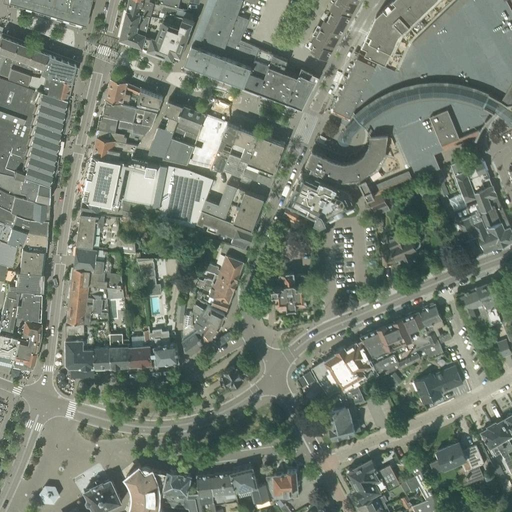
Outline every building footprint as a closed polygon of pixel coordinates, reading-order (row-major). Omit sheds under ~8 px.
[(89,0),(11,0),(57,14),(57,13),(62,14),(62,15),(85,22),(89,0)] [(172,20),(173,14),(175,6),(156,2),(149,0),(129,0),(127,9),(151,15),(164,18),(172,20)] [(241,39),(249,19),(237,14),(242,0),(246,0),(256,4),(257,0),(208,0),(185,62),(186,62),(209,70),(208,71),(225,77),(225,76),(239,82),(239,83),(259,90),(268,93),(268,92),(280,96),(280,98),(289,101),(303,107),(316,81),(320,74),(302,66),(299,74),(299,73),(298,75),(284,70),(285,69),(284,69),(284,70),(287,59),(273,53),(241,39)] [(346,24),(358,0),(334,0),(330,9),(332,10),(330,15),(346,24)] [(511,8),(511,9),(507,0),(433,0),(400,32),(387,61),(378,57),(377,59),(366,83),(361,96),(353,111),(356,113),(356,114),(357,114),(356,113),(356,112),(366,104),(367,103),(378,96),(379,96),(379,95),(391,89),(391,90),(392,89),(404,84),(404,85),(406,85),(405,84),(418,81),(418,82),(420,82),(420,81),(433,80),(434,80),(447,80),(447,81),(448,81),(448,80),(461,82),(461,83),(462,83),(462,82),(475,86),(476,87),(476,86),(489,91),(488,92),(488,93),(489,93),(489,92),(490,92),(501,98),(507,102),(511,101),(511,8)] [(400,32),(433,0),(391,0),(376,15),(359,51),(377,59),(378,57),(387,61),(400,32)] [(147,35),(151,15),(127,9),(123,27),(121,36),(120,37),(122,38),(122,37),(142,45),(141,45),(143,46),(144,46),(147,35)] [(179,60),(184,47),(194,20),(186,17),(186,18),(173,14),(172,20),(164,18),(157,37),(147,35),(144,46),(170,56),(170,57),(172,57),(178,59),(178,60),(179,60)] [(327,58),(346,24),(330,15),(327,20),(324,19),(312,43),(314,44),(311,50),(327,58)] [(40,71),(47,52),(0,34),(0,35),(0,52),(13,57),(17,59),(40,71)] [(361,96),(366,83),(377,59),(359,51),(331,110),(343,115),(341,119),(346,123),(355,113),(355,114),(356,113),(353,111),(361,96)] [(13,57),(0,52),(0,73),(8,76),(11,66),(13,57)] [(71,80),(75,63),(55,55),(47,52),(40,71),(48,75),(71,80)] [(48,75),(40,71),(17,59),(13,57),(11,66),(8,76),(22,82),(23,81),(34,85),(41,86),(41,84),(47,86),(46,91),(45,90),(45,91),(52,93),(67,97),(71,80),(48,75)] [(14,133),(13,119),(0,114),(0,171),(15,175),(21,176),(31,179),(37,180),(49,183),(49,182),(51,178),(50,177),(53,167),(52,167),(55,157),(54,155),(56,151),(51,149),(53,145),(56,146),(56,145),(59,136),(58,135),(60,130),(58,121),(62,120),(63,114),(62,114),(64,109),(65,104),(64,104),(67,97),(52,93),(45,91),(42,89),(36,87),(35,90),(17,83),(5,79),(0,77),(0,106),(32,118),(29,127),(30,129),(31,132),(33,133),(31,136),(30,139),(14,133)] [(138,101),(141,88),(127,82),(128,81),(111,77),(106,98),(122,102),(123,97),(138,101)] [(163,96),(141,88),(138,101),(159,106),(163,96)] [(476,137),(480,129),(481,127),(486,119),(487,118),(494,111),(495,110),(494,109),(493,110),(484,104),(484,103),(484,102),(483,103),(482,104),(472,99),(471,98),(471,99),(460,96),(460,95),(459,95),(458,96),(447,94),(446,93),(446,94),(434,94),(434,93),(433,93),(433,94),(422,95),(422,94),(420,95),(409,98),(409,97),(408,97),(408,98),(397,102),(397,101),(396,102),(386,107),(385,107),(384,108),(385,108),(375,114),(374,115),(365,122),(364,122),(364,121),(363,122),(364,122),(364,123),(365,124),(366,124),(371,133),(371,134),(370,143),(369,144),(364,152),(363,153),(355,159),(345,161),(344,161),(335,159),(326,155),(326,154),(312,148),(306,162),(303,167),(303,168),(323,177),(348,188),(361,182),(368,196),(386,189),(440,167),(434,152),(476,135),(475,136),(476,137)] [(153,124),(159,106),(138,101),(123,97),(122,102),(106,98),(103,113),(133,120),(153,124)] [(174,129),(184,104),(169,99),(159,124),(174,129)] [(187,162),(206,113),(184,104),(174,129),(169,143),(164,157),(187,162)] [(145,133),(153,124),(133,120),(103,113),(102,117),(100,116),(97,127),(100,127),(98,135),(138,144),(144,135),(139,134),(139,132),(145,133)] [(187,162),(211,167),(228,121),(206,113),(187,162)] [(222,170),(239,125),(228,121),(211,167),(222,170)] [(169,143),(174,129),(159,124),(154,137),(169,143)] [(248,160),(253,148),(258,133),(257,132),(239,125),(222,170),(228,172),(229,170),(242,175),(245,169),(248,160)] [(285,143),(283,142),(260,133),(258,133),(253,148),(279,158),(284,144),(285,143)] [(133,150),(138,144),(98,135),(97,135),(94,152),(126,160),(130,155),(132,155),(133,150)] [(164,157),(169,143),(154,137),(149,151),(164,157)] [(277,161),(279,158),(253,148),(248,160),(274,170),(274,171),(274,170),(275,170),(278,162),(277,161)] [(87,184),(84,196),(123,204),(124,200),(159,208),(157,217),(195,226),(196,222),(202,209),(206,198),(214,178),(189,169),(132,155),(130,155),(126,160),(94,152),(89,173),(88,173),(88,175),(89,175),(87,182),(86,181),(86,183),(87,184)] [(474,190),(472,184),(482,180),(490,177),(489,176),(488,177),(486,171),(487,171),(483,159),(482,159),(480,152),(461,159),(466,169),(454,174),(462,193),(461,194),(461,193),(447,198),(448,199),(443,201),(455,232),(457,231),(460,240),(458,240),(462,248),(465,258),(481,251),(477,242),(474,235),(478,233),(481,241),(484,250),(496,246),(488,226),(485,224),(481,216),(482,216),(479,211),(481,210),(474,190)] [(268,184),(274,170),(248,160),(245,169),(242,175),(240,180),(267,190),(269,184),(268,184)] [(430,172),(440,197),(449,193),(443,181),(446,180),(441,167),(430,172)] [(348,188),(323,177),(303,168),(290,196),(291,196),(288,202),(321,220),(355,203),(348,188)] [(49,185),(49,183),(37,180),(31,179),(21,176),(15,175),(0,171),(0,189),(8,194),(10,190),(11,191),(32,196),(42,198),(48,200),(49,185)] [(501,206),(497,197),(494,188),(492,184),(492,183),(484,186),(482,180),(472,184),(474,190),(481,210),(479,211),(482,216),(481,216),(485,224),(488,226),(496,246),(511,239),(511,229),(502,206),(501,206)] [(219,203),(207,198),(206,198),(202,209),(231,220),(252,228),(265,196),(227,182),(219,203)] [(20,197),(8,194),(0,189),(0,205),(19,214),(34,218),(48,218),(48,215),(48,205),(48,203),(39,201),(36,200),(20,197)] [(382,191),(368,197),(374,210),(388,204),(382,191)] [(84,196),(84,197),(82,208),(103,213),(128,216),(129,210),(122,209),(123,204),(84,196)] [(288,203),(287,203),(283,215),(303,225),(304,224),(309,227),(315,216),(288,203)] [(47,231),(48,218),(34,218),(19,214),(0,205),(0,220),(2,221),(10,224),(19,227),(22,228),(32,230),(32,231),(47,233),(47,231)] [(252,228),(231,220),(202,209),(196,222),(203,225),(203,224),(208,226),(207,229),(218,234),(218,232),(223,234),(223,232),(226,233),(234,236),(232,241),(246,246),(248,241),(250,242),(254,232),(251,231),(252,228)] [(117,234),(119,221),(127,221),(128,216),(103,213),(81,211),(77,242),(108,247),(108,248),(119,250),(136,252),(134,237),(117,234)] [(45,249),(46,249),(47,233),(32,231),(32,230),(22,228),(19,227),(10,224),(2,221),(0,220),(0,238),(15,245),(15,243),(27,247),(42,248),(45,249)] [(390,250),(382,251),(383,264),(392,263),(392,262),(392,259),(395,258),(396,256),(403,253),(404,257),(401,258),(404,264),(416,259),(415,258),(416,258),(414,253),(413,253),(412,249),(417,247),(417,246),(418,246),(418,245),(419,245),(419,244),(420,243),(420,242),(420,241),(420,240),(419,240),(419,239),(418,238),(417,238),(417,237),(416,237),(415,237),(414,237),(413,237),(412,238),(412,237),(407,239),(403,229),(392,234),(387,237),(392,249),(390,250)] [(42,271),(45,249),(42,248),(27,247),(15,243),(15,245),(0,238),(0,262),(14,266),(14,268),(42,271)] [(247,249),(246,248),(246,249),(224,243),(222,252),(226,253),(220,270),(217,269),(218,266),(210,264),(208,270),(219,273),(236,279),(247,249)] [(121,272),(120,261),(119,250),(108,248),(101,247),(77,244),(74,266),(121,272)] [(152,258),(136,257),(143,287),(155,286),(152,258)] [(42,281),(42,272),(42,271),(14,268),(14,266),(0,262),(0,278),(8,281),(7,287),(19,287),(38,289),(41,289),(41,288),(39,288),(39,285),(38,285),(38,283),(42,281)] [(123,287),(121,272),(74,266),(71,294),(102,298),(107,298),(106,286),(123,287)] [(280,310),(286,309),(287,307),(297,306),(297,303),(306,302),(305,292),(307,292),(305,272),(294,273),(294,271),(280,273),(280,276),(272,277),(273,295),(277,295),(278,308),(280,310)] [(233,290),(236,279),(219,273),(216,282),(205,278),(204,280),(200,279),(197,286),(202,287),(203,285),(205,286),(212,289),(213,286),(221,289),(222,286),(233,290)] [(503,293),(501,288),(498,278),(487,282),(501,321),(502,320),(508,318),(505,310),(504,311),(501,304),(504,302),(501,294),(503,293)] [(501,321),(487,282),(476,287),(476,286),(482,304),(487,317),(491,325),(501,321)] [(123,287),(106,286),(107,298),(124,296),(123,287)] [(230,299),(233,290),(222,286),(221,289),(213,286),(212,289),(205,286),(204,291),(216,295),(230,299)] [(487,317),(482,304),(476,286),(475,287),(457,294),(456,294),(457,295),(469,328),(470,328),(474,339),(481,337),(474,318),(478,316),(480,320),(487,317)] [(14,318),(15,313),(19,287),(7,287),(0,314),(0,359),(10,362),(10,361),(12,361),(18,335),(15,335),(15,332),(11,331),(14,318)] [(40,319),(41,292),(38,292),(38,289),(19,287),(15,313),(40,319)] [(109,318),(107,298),(102,298),(71,294),(68,320),(86,322),(90,322),(90,319),(96,319),(109,318)] [(226,309),(230,299),(216,295),(213,305),(226,309)] [(175,321),(183,322),(186,303),(178,302),(175,321)] [(435,303),(420,309),(426,325),(427,327),(432,325),(437,338),(443,335),(443,333),(440,334),(437,328),(444,325),(435,303)] [(221,323),(225,313),(208,305),(205,310),(203,309),(201,312),(197,310),(199,307),(194,304),(193,310),(211,321),(213,319),(221,324),(221,323)] [(381,326),(361,335),(362,339),(369,352),(375,366),(378,373),(379,373),(379,372),(382,370),(384,374),(401,366),(421,356),(426,354),(428,358),(443,351),(441,347),(427,353),(425,349),(439,343),(443,341),(452,337),(449,332),(443,335),(437,338),(432,325),(427,327),(426,325),(420,309),(404,316),(399,318),(382,325),(381,326)] [(217,330),(221,324),(213,319),(211,321),(193,310),(192,321),(209,339),(217,330)] [(40,333),(40,319),(15,313),(14,318),(11,331),(15,332),(15,335),(18,335),(12,361),(13,363),(30,367),(32,366),(39,337),(40,333)] [(511,316),(508,318),(502,320),(506,332),(511,346),(511,316)] [(209,339),(192,321),(182,328),(183,336),(183,341),(185,344),(183,344),(185,352),(185,349),(188,348),(191,353),(205,343),(209,339)] [(95,365),(94,341),(93,325),(88,326),(88,331),(84,331),(83,324),(66,324),(66,363),(70,366),(80,366),(93,366),(93,365),(95,365)] [(152,359),(149,332),(149,325),(144,325),(145,335),(132,336),(132,345),(129,345),(130,364),(153,362),(152,359)] [(177,342),(170,343),(169,329),(162,330),(162,328),(153,329),(153,332),(149,332),(152,359),(156,359),(156,362),(179,359),(177,342)] [(495,336),(495,335),(494,332),(475,340),(480,351),(498,344),(495,336)] [(130,364),(129,345),(129,343),(122,343),(122,333),(109,334),(110,347),(111,347),(112,365),(130,364)] [(503,356),(511,352),(506,338),(497,341),(503,356)] [(313,367),(313,368),(315,372),(314,372),(328,394),(327,394),(328,395),(337,390),(338,389),(339,390),(343,388),(344,389),(354,382),(356,384),(378,373),(375,366),(369,352),(362,339),(358,342),(355,341),(349,345),(349,346),(346,348),(345,346),(343,345),(337,349),(337,351),(316,364),(316,365),(313,367)] [(112,365),(111,347),(110,347),(97,347),(96,341),(94,341),(95,365),(95,366),(112,365)] [(222,374),(223,375),(222,375),(222,376),(222,377),(220,378),(224,385),(227,383),(229,385),(231,383),(233,386),(243,380),(242,378),(244,376),(244,375),(248,372),(243,364),(239,366),(238,365),(236,367),(234,364),(224,370),(225,373),(222,374)] [(418,389),(423,402),(442,394),(440,389),(448,385),(449,388),(462,382),(455,365),(442,370),(442,371),(434,374),(433,373),(412,382),(415,390),(418,389)] [(364,400),(359,389),(357,384),(333,395),(331,396),(334,408),(327,410),(331,425),(330,425),(330,427),(328,428),(326,430),(327,434),(330,435),(332,435),(333,436),(355,431),(354,430),(360,429),(357,418),(352,419),(350,412),(348,413),(346,405),(364,400)] [(511,434),(511,433),(508,427),(503,418),(496,422),(495,421),(491,423),(508,452),(511,449),(511,446),(507,437),(511,434)] [(511,459),(508,452),(491,423),(487,425),(488,427),(481,431),(490,447),(496,444),(511,472),(511,471),(511,459)] [(460,462),(462,466),(457,469),(463,485),(483,477),(479,465),(484,463),(476,444),(462,450),(458,441),(437,450),(440,458),(430,462),(434,473),(460,462)] [(420,472),(415,461),(410,452),(404,456),(415,475),(420,472)] [(357,488),(392,469),(389,463),(378,470),(372,458),(354,468),(353,468),(352,467),(351,467),(350,467),(349,468),(348,468),(348,469),(347,470),(347,471),(347,472),(347,473),(347,474),(348,475),(349,476),(350,476),(351,477),(357,488)] [(503,473),(496,458),(490,461),(497,476),(503,473)] [(167,511),(160,504),(159,503),(160,500),(160,498),(160,495),(160,492),(163,493),(164,494),(165,489),(164,489),(168,472),(167,472),(167,471),(153,469),(153,468),(151,469),(150,467),(148,466),(146,465),(144,466),(142,467),(140,465),(129,473),(126,476),(127,477),(129,480),(130,482),(131,485),(132,487),(133,491),(133,493),(133,497),(133,498),(132,502),(132,504),(130,508),(130,509),(132,511),(167,511)] [(258,484),(253,465),(230,471),(235,490),(237,490),(239,497),(249,494),(248,487),(250,486),(254,501),(271,497),(267,482),(258,484)] [(201,503),(199,492),(199,493),(187,494),(191,481),(192,479),(191,479),(192,474),(180,471),(168,469),(168,471),(167,471),(167,472),(168,472),(164,489),(165,489),(164,494),(163,493),(161,503),(188,508),(188,511),(202,511),(201,503)] [(299,480),(297,479),(296,469),(287,470),(287,472),(274,473),(273,475),(266,475),(267,482),(274,497),(298,496),(297,485),(299,483),(299,480)] [(388,489),(400,483),(392,469),(357,488),(356,488),(362,499),(379,490),(387,486),(388,489)] [(235,490),(230,471),(230,470),(230,471),(213,473),(216,494),(217,494),(218,501),(215,501),(215,504),(217,504),(237,501),(235,490)] [(420,472),(415,475),(420,485),(423,491),(429,488),(420,472)] [(216,494),(213,473),(198,475),(198,474),(197,474),(199,492),(201,503),(210,502),(210,511),(222,511),(222,508),(216,509),(215,504),(215,501),(218,501),(217,494),(216,494)] [(415,475),(405,480),(411,489),(420,485),(415,475)] [(111,477),(109,478),(104,481),(103,480),(92,485),(92,486),(85,489),(95,511),(97,511),(122,501),(111,477)] [(379,508),(386,505),(384,501),(387,499),(384,495),(377,498),(375,495),(357,505),(360,511),(373,511),(377,510),(379,508)] [(415,511),(427,511),(439,507),(434,497),(412,506),(415,511)] [(238,500),(237,501),(240,511),(250,511),(249,507),(240,509),(238,500)] [(281,506),(284,511),(285,511),(290,509),(286,503),(281,506)]
